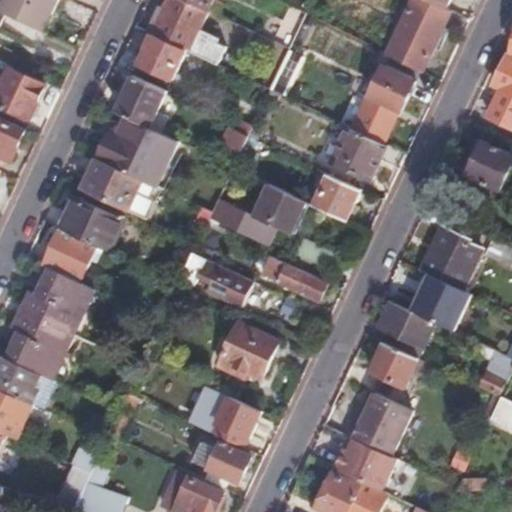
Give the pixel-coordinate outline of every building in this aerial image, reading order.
[(49,11),(54,14),(61,0),(6,0),(0,14),(7,17),(40,32),(49,11)] [(209,15),(175,0),(171,0),(154,38),(184,53),(219,69),(227,50),(199,36),(209,15)] [(175,0),(209,15),(216,0),(175,0)] [(421,74),(449,14),(445,13),(419,0),(411,0),(385,57),(421,74)] [(419,0),(445,13),(451,0),(419,0)] [(274,45),(290,52),(305,20),(306,17),(291,9),(274,45)] [(45,35),(54,14),(49,11),(40,32),(45,35)] [(154,38),(152,37),(139,66),(171,80),(184,53),(154,38)] [(290,52),(270,93),(285,100),(304,60),(290,52)] [(511,63),(508,61),(494,90),(500,92),(486,120),(511,132),(511,63)] [(385,107),(399,114),(413,85),(381,69),(364,105),(383,113),(385,107)] [(45,87),(10,71),(0,93),(0,105),(30,120),(45,87)] [(116,113),(135,122),(151,130),(166,98),(162,95),(163,92),(133,78),(116,113)] [(385,107),(383,113),(396,120),(399,114),(385,107)] [(0,121),(0,158),(5,161),(11,148),(16,150),(24,133),(0,121)] [(119,135),(105,165),(143,183),(158,190),(159,191),(181,144),(151,130),(135,122),(127,139),(119,135)] [(249,138),(231,129),(222,149),(240,157),(248,140),(249,138)] [(370,183),(387,148),(348,129),(332,164),(370,183)] [(492,191),(507,158),(478,144),(470,161),(473,163),(465,178),(492,191)] [(11,148),(5,161),(10,163),(16,150),(11,148)] [(102,164),(96,161),(90,175),(96,177),(102,164)] [(96,177),(87,195),(128,215),(143,183),(105,165),(102,164),(96,177)] [(329,178),(314,208),(347,223),(361,193),(329,178)] [(158,190),(143,183),(128,215),(143,221),(158,190)] [(272,188),(257,219),(276,228),(292,236),(306,205),(272,188)] [(76,198),(61,232),(98,249),(108,254),(124,221),(76,198)] [(205,229),(211,232),(215,224),(267,248),(276,228),(257,219),(219,202),(214,211),(212,215),(207,225),(206,228),(205,229)] [(212,215),(204,212),(200,221),(207,225),(212,215)] [(422,275),(466,296),(487,252),(442,231),(422,275)] [(44,268),(51,271),(81,285),(98,249),(61,232),(44,268)] [(511,266),(511,251),(493,243),(486,258),(511,269),(511,266)] [(333,254),(311,245),(310,247),(305,245),(300,255),(305,258),(314,261),(327,268),(333,254)] [(196,250),(194,255),(213,264),(218,254),(210,250),(209,252),(197,246),(196,250)] [(355,265),(333,254),(327,268),(348,279),(355,265)] [(255,284),(213,264),(194,255),(180,283),(193,289),(198,280),(210,285),(205,295),(242,312),(255,284)] [(314,261),(305,258),(302,262),(311,266),(314,261)] [(327,286),(273,261),(265,277),(320,302),(327,286)] [(81,285),(51,271),(39,297),(31,294),(26,305),(33,308),(29,316),(73,337),(95,292),(81,285)] [(33,308),(26,305),(22,312),(29,316),(33,308)] [(434,325),(391,305),(381,328),(423,348),(434,325)] [(25,324),(29,316),(22,312),(18,321),(25,324)] [(497,355),(498,356),(511,328),(511,320),(501,315),(496,326),(491,324),(489,328),(482,329),(475,345),(497,355)] [(73,337),(29,316),(25,324),(18,321),(13,331),(21,334),(8,362),(32,373),(52,382),(65,355),(73,337)] [(146,341),(155,323),(142,317),(134,336),(146,341)] [(238,367),(249,373),(263,379),(281,343),(240,324),(233,338),(227,350),(220,366),(235,373),(238,367)] [(404,391),(417,363),(384,347),(371,375),(404,391)] [(72,358),(65,355),(52,382),(59,385),(72,358)] [(497,355),(487,376),(508,386),(511,376),(511,362),(504,359),(498,356),(497,355)] [(0,358),(0,391),(19,401),(32,373),(8,362),(0,358)] [(238,367),(235,373),(246,379),(249,373),(238,367)] [(508,386),(487,376),(480,392),(492,398),(500,402),(505,392),(508,386)] [(19,401),(0,391),(0,417),(26,430),(36,409),(19,401)] [(130,414),(137,400),(127,395),(120,409),(130,414)] [(412,415),(374,397),(365,417),(360,427),(352,424),(345,439),(350,441),(354,443),(391,460),(412,415)] [(500,402),(492,398),(482,421),(490,424),(490,423),(500,402)] [(262,416),(230,400),(219,425),(250,440),(262,416)] [(511,407),(500,402),(490,423),(511,433),(511,407)] [(118,441),(130,414),(120,409),(119,413),(108,437),(118,441)] [(357,413),(352,424),(360,427),(365,417),(357,413)] [(349,454),(354,443),(350,441),(344,453),(349,454)] [(344,453),(335,472),(365,486),(378,492),(393,461),(391,460),(354,443),(349,454),(344,453)] [(193,463),(213,472),(231,480),(240,485),(251,459),(221,445),(218,452),(202,444),(193,463)] [(460,446),(452,466),(467,472),(475,452),(460,446)] [(80,449),(70,469),(73,470),(88,477),(93,468),(98,457),(80,449)] [(88,477),(71,511),(119,511),(126,499),(99,487),(105,474),(93,468),(88,477)] [(71,511),(88,477),(73,470),(56,507),(67,511),(69,511),(71,511)] [(231,480),(213,472),(207,483),(225,492),(231,480)] [(215,511),(223,496),(176,474),(159,509),(165,511),(215,511)] [(380,511),(387,496),(378,492),(365,486),(364,488),(334,475),(318,511),(320,511),(380,511)] [(490,488),(491,476),(465,475),(460,487),(490,488)]
